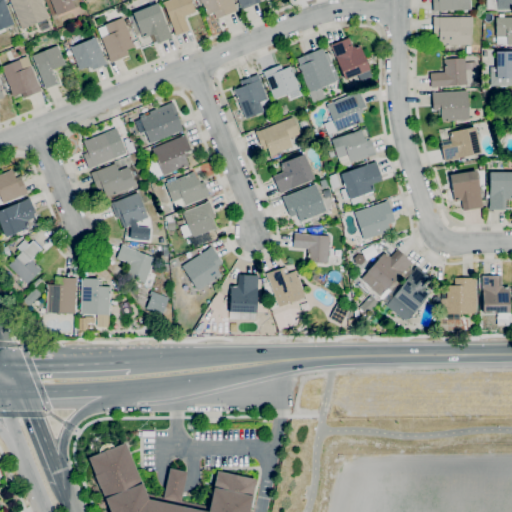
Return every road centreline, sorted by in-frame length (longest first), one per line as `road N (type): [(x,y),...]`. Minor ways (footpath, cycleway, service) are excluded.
road 1 (residential): [(400,9),(316,16),(0,143)]
road 2 (residential): [(399,0),(403,129),(433,232),(449,246),(511,241)]
road 3 (tertiary): [(511,354),(297,358)]
road 4 (primary): [(101,388),(261,371),(290,358)]
road 5 (residential): [(190,66),(249,199),(252,232)]
road 6 (primary): [(290,358),(129,361)]
road 7 (primary): [(129,361),(3,365)]
